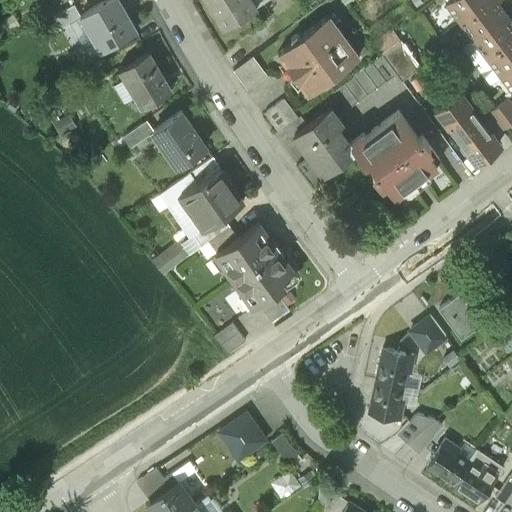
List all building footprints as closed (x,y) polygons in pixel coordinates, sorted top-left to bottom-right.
[(119,0),(100,0),(80,12),(86,22),(92,18),(106,43),(134,27),(119,0)] [(209,0),(224,24),(255,6),(251,0),(209,0)] [(445,0),(445,1),(459,19),(484,0),(445,0)] [(484,0),(459,19),(472,37),(506,12),(497,0),(484,0)] [(70,3),(49,15),(56,27),(77,15),(70,3)] [(511,20),(506,12),(472,37),(486,55),(511,35),(511,20)] [(302,33),(297,32),(292,36),(291,41),(279,50),(309,92),(322,83),(327,84),(332,80),(332,75),(359,56),(329,14),(302,33)] [(511,35),(486,55),(500,73),(511,64),(511,35)] [(400,38),(381,52),(401,79),(421,65),(400,38)] [(147,49),(118,66),(140,104),(167,88),(161,77),(163,76),(147,49)] [(253,53),(233,68),(247,86),(266,72),(253,53)] [(395,73),(381,54),(372,61),(386,80),(395,73)] [(372,61),(324,96),(338,115),(386,80),(372,61)] [(511,64),(500,73),(511,90),(511,64)] [(469,104),(460,91),(437,108),(476,159),(498,142),(483,122),(469,104)] [(284,96),(265,110),(278,128),(282,125),(297,114),(284,96)] [(489,109),(479,96),(469,104),(483,122),(493,115),(489,109)] [(511,103),(506,96),(489,109),(493,115),(496,119),(511,106),(511,103)] [(308,121),(293,132),(320,169),(352,146),(352,145),(349,142),(336,124),(341,121),(330,105),(308,121)] [(511,106),(496,119),(502,127),(511,120),(511,106)] [(205,143),(180,107),(152,126),(176,162),(205,143)] [(398,111),(365,136),(362,132),(349,142),(352,145),(352,146),(363,161),(366,158),(375,171),(372,173),(390,197),(440,160),(422,136),(418,138),(398,111)] [(297,114),(282,125),(290,135),(293,132),(308,121),(301,112),(297,114)] [(142,119),(123,132),(130,142),(149,130),(142,119)] [(210,154),(188,169),(195,180),(218,164),(210,154)] [(325,182),(306,156),(296,163),(316,189),(325,182)] [(195,180),(181,190),(203,223),(204,224),(220,213),(242,198),(219,164),(218,164),(195,180)] [(220,213),(204,224),(203,223),(193,230),(200,241),(227,223),(220,213)] [(236,234),(218,247),(228,260),(224,263),(242,287),(246,285),(256,299),(274,286),(282,280),(278,274),(289,266),(277,249),(281,246),(275,238),(271,240),(266,233),(267,232),(257,219),(236,234)] [(228,223),(208,238),(215,249),(218,247),(236,234),(228,223)] [(164,269),(196,243),(185,229),(153,255),(164,269)] [(274,286),(257,298),(271,317),(288,305),(274,286)] [(481,320),(459,290),(438,306),(460,336),(481,320)] [(429,313),(409,328),(425,349),(445,334),(429,313)] [(229,318),(212,332),(226,351),(244,337),(229,318)] [(413,353),(382,346),(375,377),(403,383),(406,369),(410,370),(413,353)] [(403,383),(375,377),(369,408),(400,415),(404,398),(400,397),(403,383)] [(247,411),(220,429),(239,455),(265,437),(247,411)] [(417,412),(397,432),(408,442),(409,441),(423,426),(435,418),(435,417),(417,412)] [(423,426),(409,441),(417,448),(430,434),(423,426)] [(297,450),(281,429),(271,437),(286,458),(297,450)] [(459,446),(445,436),(427,463),(453,481),(469,458),(457,450),(459,446)] [(481,465),(469,458),(453,481),(479,499),(497,471),(483,462),(481,465)] [(291,465),(271,479),(282,494),(302,481),(291,465)] [(156,466),(136,479),(150,499),(169,485),(156,466)] [(310,471),(300,478),(305,485),(315,478),(310,471)] [(511,481),(507,478),(496,494),(506,501),(511,491),(511,481)] [(150,499),(146,502),(153,511),(179,511),(193,502),(177,480),(169,485),(150,499)] [(368,511),(348,498),(339,511),(368,511)] [(199,511),(193,502),(179,511),(231,511),(229,508),(224,511),(199,511)]
